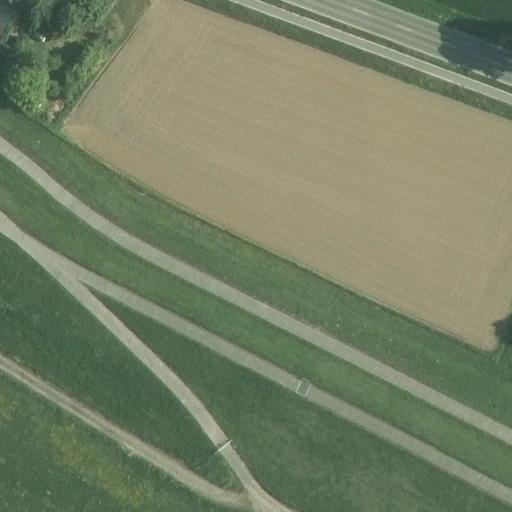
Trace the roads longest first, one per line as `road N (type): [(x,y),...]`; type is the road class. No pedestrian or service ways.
road 1 (track): [(0,153),(153,264),(511,442)]
road 2 (track): [(0,229),(153,367),(268,511)]
road 3 (track): [(0,366),(217,494),(269,511)]
road 4 (secondary): [(511,72),(318,0)]
